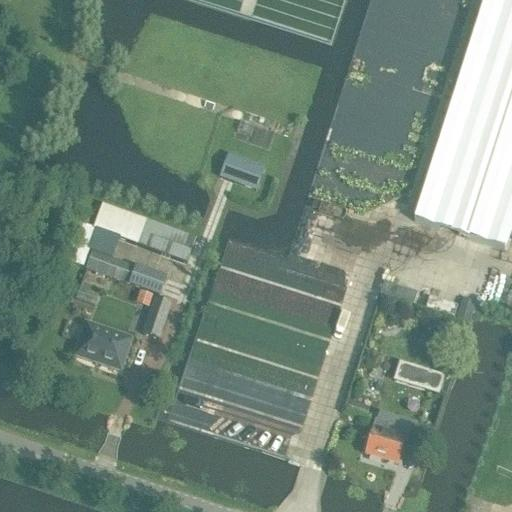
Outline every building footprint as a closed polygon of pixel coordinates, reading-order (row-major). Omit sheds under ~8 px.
[(511,0),(484,0),(413,223),(504,252),(511,226),(511,0)] [(228,156),(219,178),(256,193),(265,170),(228,156)] [(77,225),(64,263),(82,270),(95,233),(186,266),(194,243),(146,225),(98,208),(91,229),(77,225)] [(0,311),(4,313),(7,300),(4,299),(22,231),(0,225),(0,311)] [(80,285),(107,295),(112,281),(134,290),(158,299),(164,282),(91,255),(85,272),(80,285)] [(457,308),(429,299),(425,311),(453,319),(457,308)] [(468,325),(474,306),(462,303),(457,322),(468,325)] [(142,336),(158,341),(166,318),(150,313),(142,336)] [(111,336),(85,327),(75,358),(120,373),(130,342),(111,336)] [(400,366),(395,382),(422,390),(436,395),(441,379),(427,375),(400,366)] [(361,417),(351,450),(367,455),(366,459),(381,464),(383,460),(399,465),(404,447),(421,452),(428,430),(410,424),(408,431),(361,417)]
